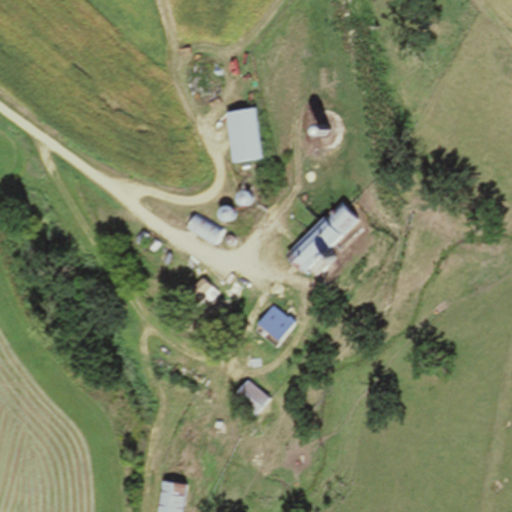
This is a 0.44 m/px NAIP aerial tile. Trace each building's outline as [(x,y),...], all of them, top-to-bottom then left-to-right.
[(222,115),(228,166),(258,162),(252,112),(222,115)] [(324,252),(355,224),(338,205),(278,260),(296,280),(304,274),(309,280),(331,260),(324,252)] [(182,231),(212,249),(221,234),(190,216),(182,231)] [(196,314),(214,294),(198,280),(180,300),(196,314)] [(257,331),(267,344),(294,322),(284,310),(257,331)] [(228,397),(248,418),(264,402),(243,381),(228,397)] [(181,511),(185,485),(158,483),(154,511),(181,511)]
